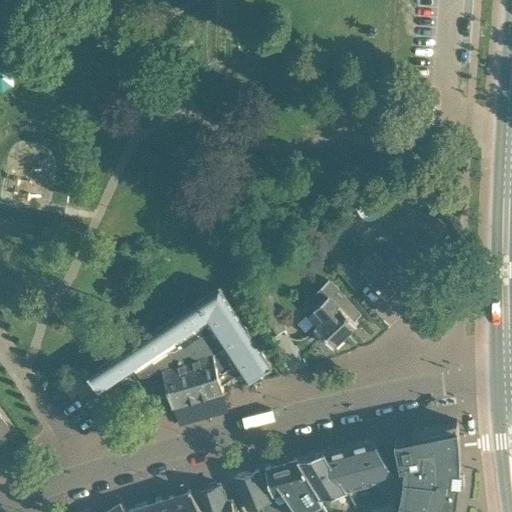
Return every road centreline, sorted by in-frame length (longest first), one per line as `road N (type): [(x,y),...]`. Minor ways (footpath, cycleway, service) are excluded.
road 1 (residential): [(87,474),(368,399),(507,376)]
road 2 (tertiary): [(507,376),(508,155)]
road 3 (residential): [(87,474),(0,340)]
